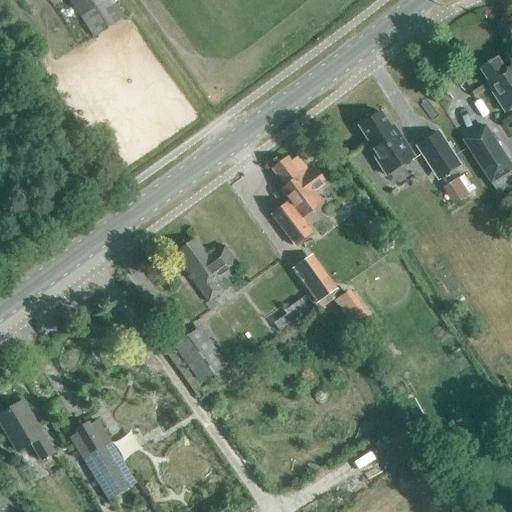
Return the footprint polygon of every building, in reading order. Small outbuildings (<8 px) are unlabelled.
[(112,0),(68,0),(93,37),(124,17),(112,0)] [(496,58),(479,69),(488,82),(486,84),(505,113),(511,108),(511,66),(504,72),(496,58)] [(461,100),(452,106),(462,121),(471,115),(461,100)] [(381,113),(359,128),(368,143),(366,144),(386,176),(414,158),(401,137),(398,138),(381,113)] [(491,184),(511,169),(511,168),(485,126),(463,141),(491,184)] [(421,142),(443,176),(460,165),(438,131),(421,142)] [(290,203),(274,215),(296,245),(312,234),(300,218),(315,208),(307,197),(326,184),(315,169),(309,172),(299,158),(293,163),(290,158),(275,169),(297,198),(290,203)] [(215,282),(238,266),(224,246),(207,258),(194,240),(180,250),(182,254),(176,259),(207,303),(222,292),(215,282)] [(312,256),(293,270),(318,304),(336,289),(312,256)] [(291,315),(308,307),(301,293),(284,301),(291,315)] [(227,366),(199,327),(172,346),(199,385),(227,366)] [(373,344),(367,349),(373,357),(379,353),(373,344)] [(42,460),(52,454),(21,402),(0,415),(0,422),(18,452),(32,443),(42,460)] [(382,410),(355,422),(364,442),(391,430),(382,410)] [(69,438),(108,501),(135,484),(97,421),(69,438)] [(36,511),(31,503),(19,511),(36,511)]
